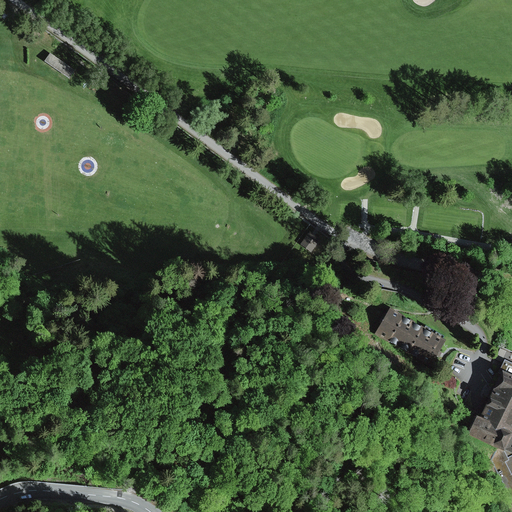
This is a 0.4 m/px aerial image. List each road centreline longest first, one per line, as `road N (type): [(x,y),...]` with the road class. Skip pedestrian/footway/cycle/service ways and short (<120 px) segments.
road 1 (unclassified): [(511,287),(393,260),(310,215)]
road 2 (tertiary): [(0,499),(35,490),(110,495),(149,511)]
